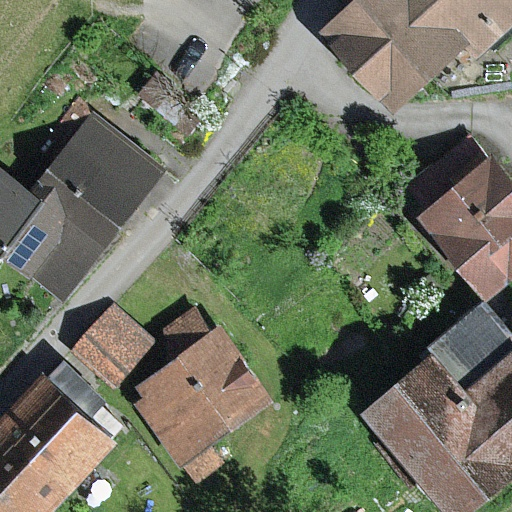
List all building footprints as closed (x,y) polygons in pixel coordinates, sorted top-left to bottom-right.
[(511,23),(511,0),(347,0),(320,24),(394,108),(471,40),(481,51),(511,23)] [(171,165),(97,107),(37,184),(0,154),(0,248),(65,300),(171,165)] [(511,271),(511,164),(494,143),(420,205),(490,290),(511,271)] [(430,339),(433,341),(366,398),(458,506),(511,460),(511,316),(489,289),(430,339)] [(116,383),(156,340),(114,302),(74,345),(116,383)] [(222,320),(213,327),(196,304),(164,329),(179,348),(137,381),(145,392),(135,400),(198,480),(226,458),(210,437),(275,387),(222,320)] [(48,511),(125,428),(50,360),(0,413),(0,511),(48,511)]
